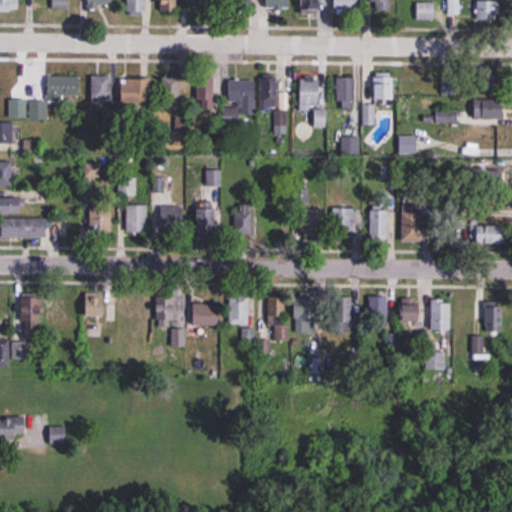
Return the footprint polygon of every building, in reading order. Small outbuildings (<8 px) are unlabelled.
[(20,0),(0,0),(0,11),(20,11),(20,0)] [(69,0),(53,0),(54,8),(69,8),(69,0)] [(87,0),(87,9),(114,9),(113,0),(87,0)] [(127,0),(128,12),(148,12),(147,0),(127,0)] [(162,0),(163,11),(180,11),(179,0),(162,0)] [(292,8),(291,0),(266,0),(266,8),(292,8)] [(302,0),(303,11),(324,11),(324,0),(302,0)] [(360,8),(360,0),(336,0),(337,8),(360,8)] [(392,9),(391,0),(371,0),(371,9),(392,9)] [(461,13),(459,0),(448,0),(449,14),(461,13)] [(477,0),(477,19),(501,19),(500,0),(477,0)] [(435,19),(435,1),(417,1),(417,19),(435,19)] [(0,71),(0,92),(26,92),(26,72),(0,71)] [(375,73),(375,100),(395,100),(395,73),(375,73)] [(280,110),(280,75),(263,75),(263,110),(280,110)] [(48,98),(79,98),(79,76),(48,76),(48,98)] [(111,101),(111,76),(91,76),(91,101),(111,101)] [(162,109),(180,109),(180,76),(162,76),(162,109)] [(337,77),(337,108),(355,108),(355,77),(337,77)] [(123,105),(151,105),(151,78),(123,78),(123,105)] [(301,111),(320,111),(321,78),(301,78),(301,111)] [(215,79),(197,79),(197,110),(215,110),(215,79)] [(257,114),(257,80),(228,80),(228,104),(241,104),(241,114),(257,114)] [(474,119),(504,119),(504,99),(474,99),(474,119)] [(48,102),(30,102),(30,121),(48,121),(48,102)] [(364,105),(364,124),(376,124),(376,105),(364,105)] [(0,142),(16,143),(16,123),(0,122),(0,142)] [(468,148),(503,148),(503,128),(468,128),(468,148)] [(400,153),(417,153),(417,137),(400,137),(400,153)] [(343,154),(359,154),(359,140),(343,140),(343,154)] [(13,163),(0,162),(0,184),(13,184),(13,163)] [(206,186),(222,186),(222,171),(206,171),(206,186)] [(0,199),(0,213),(25,214),(25,200),(0,199)] [(198,202),(198,236),(215,236),(215,202),(198,202)] [(403,241),(422,242),(423,202),(403,202),(403,241)] [(91,233),(113,233),(113,205),(91,205),(91,233)] [(148,205),(128,205),(128,232),(148,232),(148,205)] [(290,237),(290,206),(269,206),(269,237),(290,237)] [(183,207),(161,207),(161,228),(183,228),(183,207)] [(254,236),(254,207),(236,207),(236,236),(254,236)] [(389,239),(389,207),(371,207),(371,239),(389,239)] [(334,235),(356,235),(356,208),(334,208),(334,235)] [(302,209),(302,238),(327,238),(327,209),(302,209)] [(47,238),(47,218),(2,218),(2,238),(47,238)] [(479,244),(507,244),(507,226),(479,226),(479,244)] [(106,317),(106,293),(85,293),(85,317),(106,317)] [(230,325),(251,325),(251,294),(230,294),(230,325)] [(137,295),(137,320),(150,320),(150,295),(137,295)] [(269,295),(268,326),(275,326),(274,340),(288,341),(289,296),(269,295)] [(388,323),(388,295),(370,295),(370,323),(388,323)] [(158,296),(158,327),(176,327),(176,296),(158,296)] [(24,338),(43,338),(43,297),(24,297),(24,338)] [(298,297),(298,332),(316,332),(316,297),(298,297)] [(71,298),(54,298),(54,333),(71,333),(71,298)] [(353,332),(353,298),(330,298),(330,332),(353,332)] [(420,322),(420,299),(400,299),(400,322),(420,322)] [(433,300),(433,330),(452,330),(452,300),(433,300)] [(221,326),(221,303),(193,303),(193,326),(221,326)] [(504,306),(485,306),(485,332),(504,332),(504,306)] [(473,352),(484,352),(484,337),(473,337),(473,352)] [(13,360),(30,360),(30,342),(13,342),(13,360)] [(142,348),(125,351),(127,367),(145,365),(142,348)] [(446,351),(426,351),(426,369),(446,369),(446,351)] [(27,418),(0,418),(0,437),(27,437),(27,418)] [(52,444),(66,444),(66,428),(52,428),(52,444)]
